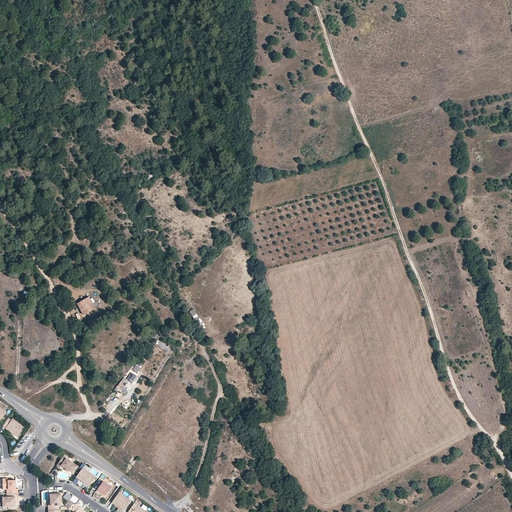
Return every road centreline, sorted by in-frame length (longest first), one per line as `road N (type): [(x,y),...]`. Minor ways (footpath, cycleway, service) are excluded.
road 1 (track): [(511,474),(453,382),(314,0)]
road 2 (track): [(0,50),(107,173),(220,383)]
road 3 (track): [(0,205),(77,337),(79,389),(89,409),(63,421)]
road 4 (track): [(310,511),(220,383)]
road 5 (track): [(220,383),(192,489),(172,511)]
